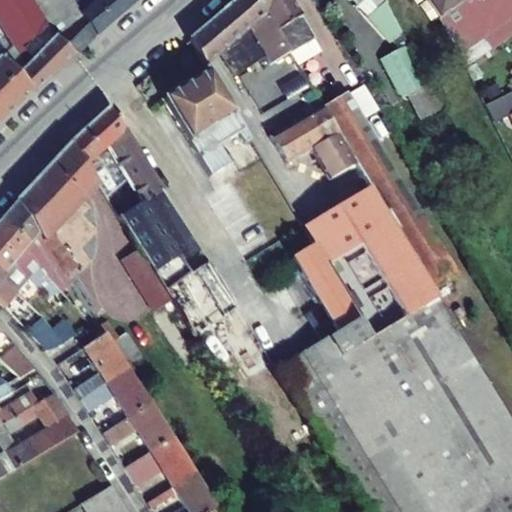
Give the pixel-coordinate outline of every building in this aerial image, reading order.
[(0,0),(0,11),(16,0),(0,0)] [(55,37),(31,0),(16,0),(0,11),(0,31),(11,48),(1,57),(18,76),(55,37)] [(78,0),(73,5),(69,0),(31,0),(55,37),(74,57),(75,59),(139,0),(78,0)] [(255,0),(238,0),(203,30),(219,55),(234,77),(264,57),(270,66),(281,59),(287,67),(294,62),(255,0)] [(255,0),(294,62),(303,56),(298,49),(314,40),(289,0),(255,0)] [(365,17),(376,7),(369,0),(362,0),(356,6),(365,17)] [(511,0),(424,0),(426,2),(437,17),(439,20),(458,51),(460,55),(482,39),(490,51),(511,36),(511,23),(509,20),(511,17),(511,0)] [(437,17),(426,2),(419,7),(430,22),(437,17)] [(382,21),(391,40),(401,35),(391,17),(382,21)] [(205,68),(219,55),(203,30),(189,42),(205,68)] [(401,35),(391,40),(395,48),(404,42),(401,35)] [(55,37),(18,76),(1,57),(0,58),(0,127),(74,57),(55,37)] [(482,39),(460,55),(468,67),(490,51),(482,39)] [(511,54),(506,46),(499,51),(506,61),(511,57),(511,54)] [(400,98),(406,95),(424,86),(404,48),(380,60),(400,98)] [(294,62),(310,89),(321,82),(305,56),(294,62)] [(251,140),(209,73),(163,101),(210,178),(229,166),(217,147),(238,135),(244,145),(250,141),(251,140)] [(419,121),(440,110),(427,84),(424,86),(406,95),(419,121)] [(361,85),(347,93),(361,118),(375,110),(361,85)] [(313,113),(270,138),(286,166),(311,152),(338,136),(322,108),(312,92),(304,97),(313,113)] [(347,93),(322,108),(338,136),(356,166),(370,189),(432,292),(457,277),(361,118),(347,93)] [(85,168),(106,149),(143,205),(167,242),(164,245),(177,265),(200,251),(125,132),(126,132),(111,107),(71,144),(85,168)] [(311,152),(329,181),(356,166),(338,136),(311,152)] [(454,161),(465,156),(455,136),(444,141),(454,161)] [(85,168),(71,144),(16,202),(64,276),(76,269),(50,235),(94,187),(93,187),(95,183),(85,168)] [(302,229),(370,341),(436,300),(437,300),(432,292),(370,189),(303,229),(302,229)] [(293,213),(286,201),(266,214),(273,225),(293,213)] [(59,290),(60,292),(70,284),(64,276),(16,202),(0,222),(29,246),(24,252),(59,290)] [(237,309),(209,265),(187,280),(177,265),(164,245),(167,242),(143,205),(118,220),(138,251),(170,301),(193,337),(237,309)] [(30,284),(46,302),(59,290),(24,252),(29,246),(0,222),(0,221),(0,248),(16,262),(13,266),(30,284)] [(1,281),(18,297),(30,284),(13,266),(16,262),(0,248),(0,275),(3,278),(1,281)] [(338,360),(368,342),(310,249),(291,261),(319,306),(303,316),(321,344),(326,341),(338,360)] [(170,301),(138,251),(119,262),(152,313),(170,301)] [(0,305),(6,310),(18,297),(1,281),(3,278),(0,275),(0,305)] [(340,384),(448,319),(436,300),(370,341),(368,342),(338,360),(326,341),(321,344),(276,371),(328,455),(368,430),(340,384)] [(353,496),(362,511),(511,511),(511,424),(448,319),(340,384),(368,430),(328,455),(339,474),(353,496)] [(62,346),(50,331),(41,320),(26,333),(43,354),(62,346)] [(62,320),(50,331),(62,346),(76,337),(67,327),(62,320)] [(76,337),(85,330),(77,320),(67,327),(76,337)] [(105,322),(98,327),(103,336),(124,368),(137,359),(125,337),(118,341),(105,322)] [(80,402),(126,372),(124,368),(103,336),(57,367),(61,373),(86,357),(98,375),(73,391),(80,402)] [(0,361),(19,380),(34,370),(13,348),(0,358),(0,361)] [(126,372),(131,378),(144,370),(137,359),(124,368),(126,372)] [(112,398),(126,420),(149,406),(131,378),(126,372),(80,402),(87,414),(112,398)] [(0,401),(11,394),(0,384),(0,401)] [(0,427),(31,409),(38,405),(31,394),(0,412),(0,427)] [(44,431),(66,418),(52,397),(38,405),(31,409),(36,418),(44,431)] [(145,449),(149,455),(171,441),(149,406),(126,420),(101,436),(109,448),(134,432),(145,449)] [(0,480),(77,435),(66,418),(44,431),(15,448),(7,436),(36,418),(31,409),(0,427),(0,480)] [(171,489),(193,475),(171,441),(149,455),(145,458),(124,471),(135,488),(160,472),(171,489)] [(145,458),(149,455),(145,449),(141,452),(145,458)] [(117,460),(124,471),(145,458),(141,452),(135,455),(127,453),(117,460)] [(344,501),(353,496),(339,474),(331,480),(344,501)] [(213,511),(216,511),(193,475),(171,489),(146,505),(149,511),(174,495),(184,509),(179,511),(213,511)] [(125,511),(110,488),(81,506),(84,511),(125,511)]
